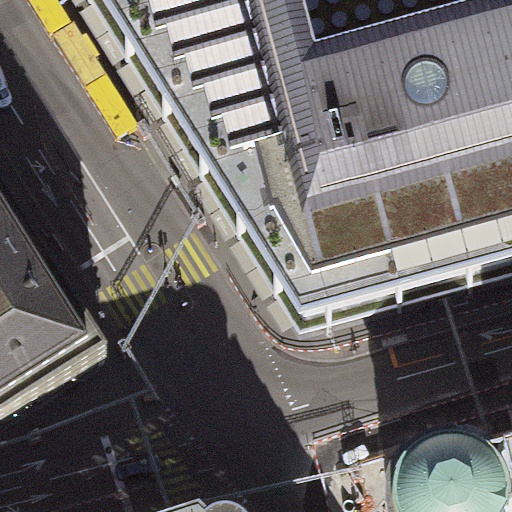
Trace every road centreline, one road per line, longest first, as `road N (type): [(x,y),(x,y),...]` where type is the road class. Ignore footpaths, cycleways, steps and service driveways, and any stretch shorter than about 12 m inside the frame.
road 1 (tertiary): [(0,32),(255,426)]
road 2 (residential): [(255,426),(511,347)]
road 3 (residential): [(0,494),(255,426)]
